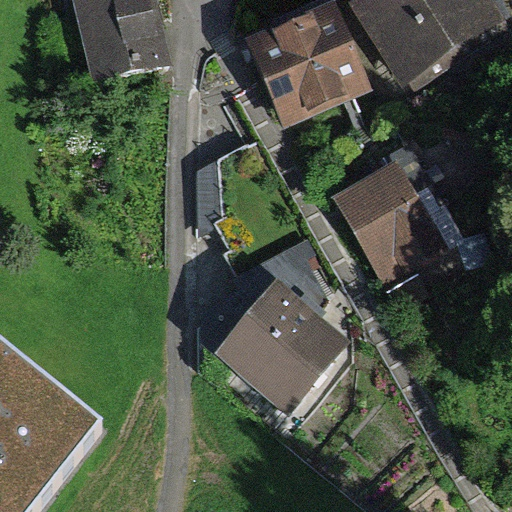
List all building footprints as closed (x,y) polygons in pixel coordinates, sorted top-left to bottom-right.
[(176,67),(158,0),(71,0),(95,88),(176,67)] [(511,36),(511,30),(492,0),(367,0),(351,10),(410,102),(511,36)] [(373,90),(333,9),(248,49),(288,131),(373,90)] [(193,179),(249,293),(196,321),(212,357),(286,419),(348,347),(305,310),(317,304),(305,281),(320,274),(257,147),(193,179)] [(442,260),(396,182),(341,215),(376,273),(387,266),(399,286),(442,260)] [(0,511),(47,511),(100,443),(0,366),(0,511)]
